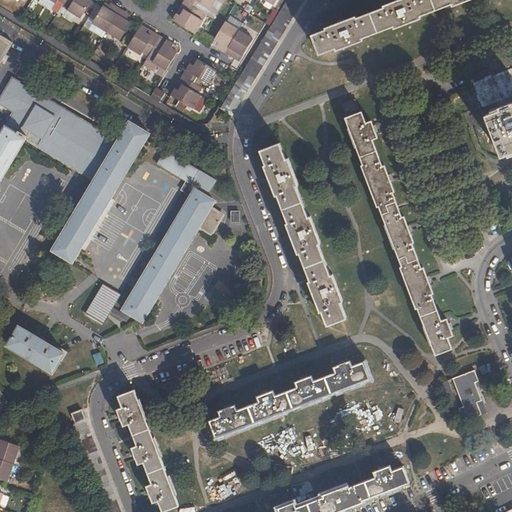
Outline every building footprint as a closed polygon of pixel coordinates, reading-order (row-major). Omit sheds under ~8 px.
[(47,0),(55,4),(56,2),(62,5),(64,1),(70,5),(66,11),(80,19),(90,1),(88,0),(47,0)] [(185,0),(184,3),(188,5),(180,17),(176,15),(172,21),(194,34),(202,21),(199,19),(202,14),(199,12),(203,5),(209,9),(214,0),(185,0)] [(287,0),(221,109),(232,115),(302,0),(287,0)] [(325,29),(312,34),(319,55),(335,49),(336,51),(364,40),(363,38),(393,26),(394,28),(422,18),(421,15),(451,4),(452,6),(468,0),(395,0),(383,5),(383,7),(357,17),(356,15),(325,27),(325,29)] [(102,8),(91,24),(105,33),(119,41),(129,25),(125,22),(128,17),(118,11),(109,5),(105,10),(102,8)] [(224,23),(222,26),(214,39),(219,42),(215,47),(225,53),(235,59),(238,53),(242,56),(252,39),(239,31),(224,23)] [(140,27),(138,30),(127,47),(140,56),(142,53),(147,57),(150,53),(156,57),(152,63),(165,71),(176,53),(170,49),(172,46),(159,38),(157,41),(145,34),(146,30),(140,27)] [(0,62),(12,42),(0,34),(0,62)] [(142,66),(161,77),(165,71),(152,63),(156,57),(150,53),(147,57),(142,66)] [(178,91),(175,89),(170,96),(192,109),(199,96),(197,95),(201,88),(197,86),(200,80),(207,84),(215,71),(197,60),(194,66),(190,64),(182,77),(186,79),(178,91)] [(511,68),(474,83),(483,107),(498,101),(511,95),(511,68)] [(0,180),(15,155),(25,139),(94,180),(52,250),(73,262),(80,251),(150,134),(129,121),(117,141),(12,78),(0,98),(0,103),(14,112),(1,133),(0,135),(0,180)] [(156,90),(152,97),(160,103),(165,95),(156,90)] [(192,109),(198,113),(206,100),(199,96),(192,109)] [(359,108),(355,99),(342,104),(346,113),(359,108)] [(500,106),(500,109),(496,111),(487,114),(501,155),(511,151),(511,103),(511,102),(500,106)] [(366,122),(362,111),(345,117),(363,164),(361,165),(377,207),(379,207),(402,266),(399,267),(416,309),(418,308),(436,355),(453,348),(449,337),(454,335),(447,317),(442,319),(432,294),(434,293),(424,266),(422,267),(413,243),(415,242),(404,215),(403,216),(394,192),(396,191),(385,164),(383,165),(373,140),(379,137),(372,119),(366,122)] [(286,157),(280,142),(260,150),(266,164),(263,165),(275,195),(277,194),(288,222),(286,223),(298,253),(300,253),(310,280),(309,280),(320,311),(322,310),(328,325),(348,317),(342,301),(344,300),(333,272),(331,273),(319,243),(322,242),(311,214),(309,215),(297,186),(300,185),(289,156),(286,157)] [(157,163),(170,171),(181,159),(165,150),(157,163)] [(199,170),(181,159),(170,171),(186,180),(181,189),(190,195),(122,310),(124,311),(122,314),(113,309),(121,295),(104,285),(88,314),(104,324),(112,311),(128,320),(131,315),(143,322),(199,227),(211,235),(223,215),(211,208),(215,201),(194,188),(194,190),(187,186),(189,182),(191,183),(199,170)] [(238,222),(239,212),(230,211),(229,222),(238,222)] [(7,344),(15,349),(30,331),(19,325),(7,344)] [(40,337),(30,331),(15,349),(53,372),(65,352),(62,351),(58,348),(44,340),(40,337)] [(99,352),(92,355),(95,364),(102,362),(99,352)] [(218,411),(220,415),(209,420),(216,437),(371,378),(364,361),(353,365),(351,360),(334,366),(336,372),(315,380),(312,374),(295,381),(297,386),(276,394),(274,389),(257,396),(259,401),(238,409),(236,404),(218,411)] [(464,421),(482,414),(477,402),(482,400),(475,382),(479,381),(475,370),(453,378),(464,406),(459,408),(464,421)] [(180,505),(135,388),(118,395),(122,406),(117,409),(124,426),(129,424),(137,444),(131,446),(138,464),(144,462),(152,483),(146,485),(153,503),(158,501),(163,511),(180,505)] [(477,402),(482,414),(487,412),(482,400),(477,402)] [(73,413),(77,423),(86,420),(82,410),(73,413)] [(120,511),(86,420),(77,423),(75,424),(108,511),(120,511)] [(0,478),(7,480),(13,463),(19,445),(0,438),(0,478)] [(337,511),(365,502),(364,500),(411,482),(404,465),(393,469),(391,464),(373,470),(375,475),(350,485),(349,483),(322,494),(322,496),(297,505),(295,501),(277,508),(279,511),(337,511)]
